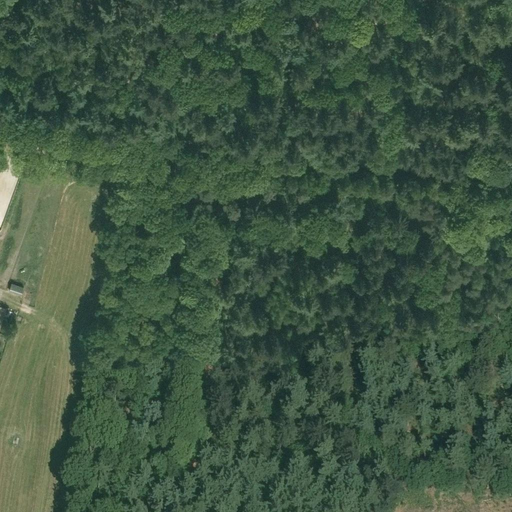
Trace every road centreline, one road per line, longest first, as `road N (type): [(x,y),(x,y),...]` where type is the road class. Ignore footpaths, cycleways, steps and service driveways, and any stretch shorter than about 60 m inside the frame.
road 1 (track): [(116,511),(176,141)]
road 2 (track): [(511,174),(176,141)]
road 3 (track): [(176,141),(0,124)]
